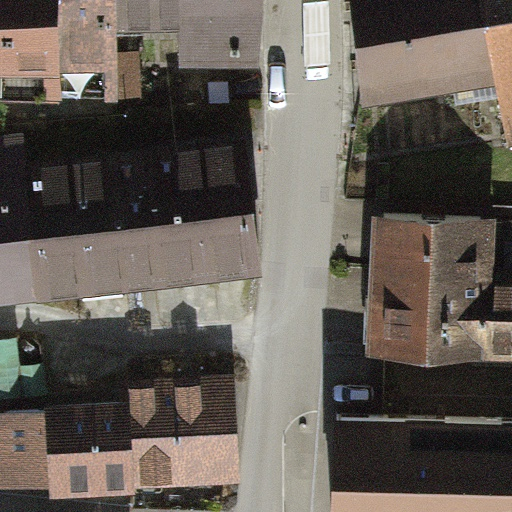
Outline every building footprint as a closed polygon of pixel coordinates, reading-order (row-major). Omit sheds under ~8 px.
[(0,0),(0,59),(3,60),(3,99),(118,99),(118,32),(184,32),(184,59),(260,59),(259,0),(0,0)] [(511,0),(351,0),(365,92),(496,73),(506,145),(511,144),(511,0)] [(0,131),(0,293),(261,264),(245,127),(32,152),(29,128),(0,131)] [(494,213),(375,211),(371,347),(511,356),(511,271),(496,271),(494,213)] [(511,511),(511,358),(451,356),(450,377),(337,373),(331,511),(511,511)] [(239,476),(232,373),(137,379),(138,394),(144,482),(239,476)] [(138,394),(51,397),(52,405),(55,457),(57,494),(142,491),(138,394)] [(52,405),(0,408),(0,460),(55,457),(52,405)]
